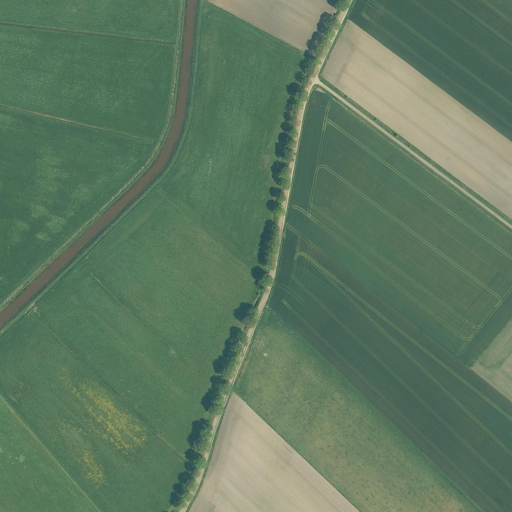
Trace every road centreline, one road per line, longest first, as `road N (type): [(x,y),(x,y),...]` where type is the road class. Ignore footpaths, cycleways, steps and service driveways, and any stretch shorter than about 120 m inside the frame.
road 1 (track): [(180,511),(272,268),(300,106),(348,0)]
road 2 (unclassified): [(511,227),(312,77)]
